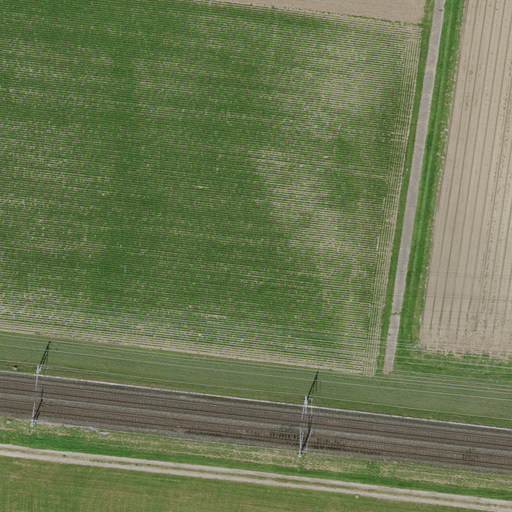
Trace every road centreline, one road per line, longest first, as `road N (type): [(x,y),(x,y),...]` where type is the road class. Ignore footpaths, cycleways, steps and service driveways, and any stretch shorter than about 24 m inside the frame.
road 1 (track): [(0,451),(511,509)]
road 2 (track): [(446,0),(393,365)]
